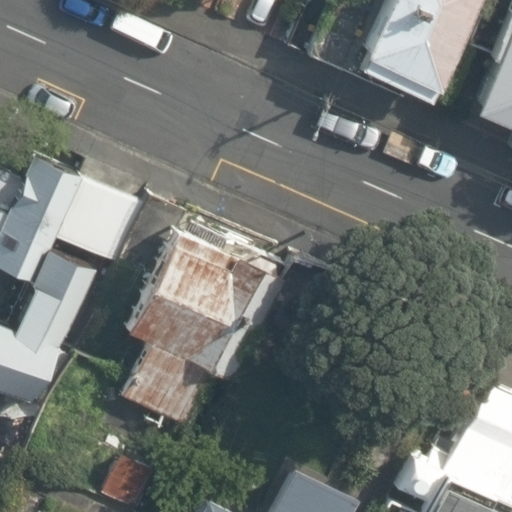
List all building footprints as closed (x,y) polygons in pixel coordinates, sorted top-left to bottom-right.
[(362,0),(338,53),(418,89),(459,0),(362,0)] [(511,72),(511,0),(475,0),(432,95),(490,121),(511,72)] [(0,195),(0,261),(22,271),(37,236),(69,164),(23,144),(0,195)] [(133,194),(78,170),(51,231),(105,255),(133,194)] [(274,259),(167,209),(114,322),(136,332),(109,390),(174,421),(199,367),(218,376),(274,259)] [(87,258),(37,236),(22,271),(1,319),(0,318),(0,385),(25,397),(87,258)] [(511,405),(511,377),(469,359),(429,448),(407,438),(373,511),(511,511),(511,429),(503,426),(511,405)] [(332,511),(347,484),(284,452),(256,507),(193,476),(174,511),(332,511)]
